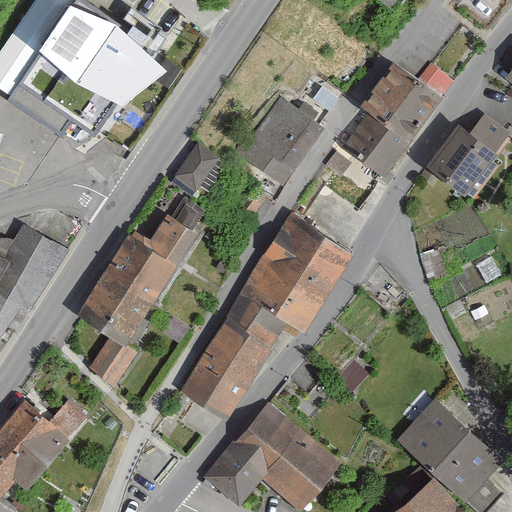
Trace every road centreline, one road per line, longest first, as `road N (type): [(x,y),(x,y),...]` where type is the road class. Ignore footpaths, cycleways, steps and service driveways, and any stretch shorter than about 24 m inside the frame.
road 1 (residential): [(105,511),(141,415),(431,0)]
road 2 (residential): [(170,495),(326,312),(457,95),(511,24)]
road 3 (tertiary): [(259,0),(115,212)]
road 4 (tertiary): [(115,212),(0,388)]
road 5 (residential): [(0,208),(74,192),(115,212)]
